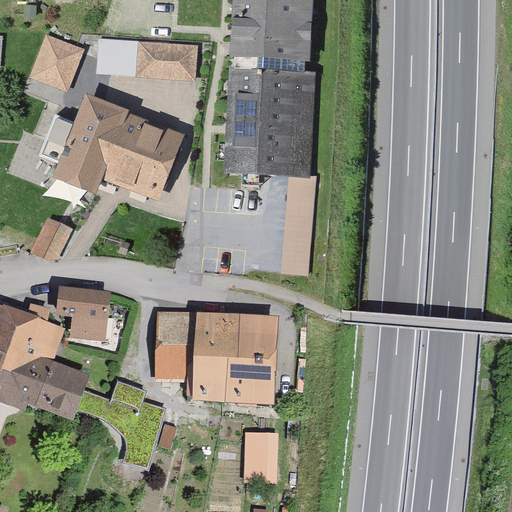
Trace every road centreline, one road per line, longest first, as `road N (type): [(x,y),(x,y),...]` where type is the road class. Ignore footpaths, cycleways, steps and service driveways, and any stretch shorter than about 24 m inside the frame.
road 1 (motorway): [(413,0),(407,202),(379,511)]
road 2 (motorway): [(428,511),(454,204),(460,0)]
